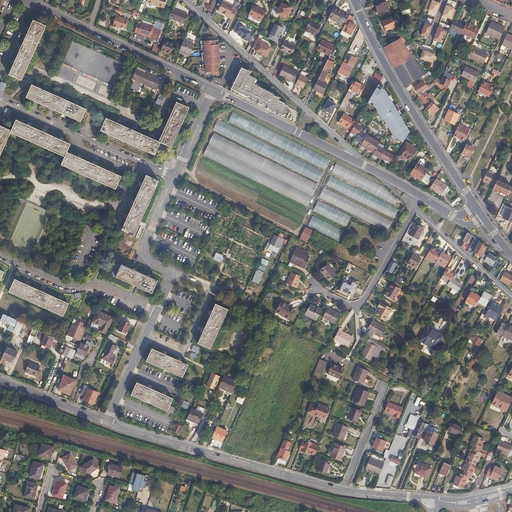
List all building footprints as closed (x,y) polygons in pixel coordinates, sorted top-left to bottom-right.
[(399,6),(396,0),(389,0),(384,2),(388,11),(399,6)] [(431,1),(428,0),(427,0),(425,7),(437,11),(440,4),(432,1),(431,1)] [(232,9),(233,6),(222,1),(218,11),(227,15),(227,16),(232,18),(236,10),(232,9)] [(262,18),(267,8),(254,2),(250,12),(262,18)] [(281,3),(276,14),(285,18),(288,12),(289,12),(292,8),(281,3)] [(454,9),(446,6),(443,13),(455,18),(457,11),(454,10),(454,9)] [(188,14),(173,8),(169,17),(184,23),(188,14)] [(349,15),(334,8),(328,19),(339,24),(337,27),(342,29),(349,15)] [(299,10),(297,14),(307,18),(309,15),(299,10)] [(250,12),(249,14),(261,20),(262,18),(250,12)] [(350,14),(349,15),(342,29),(342,30),(351,35),(356,25),(351,22),(353,18),(353,15),(350,14)] [(124,31),(127,22),(115,17),(111,28),(117,30),(117,28),(124,31)] [(386,31),(395,27),(393,22),(394,22),(393,19),(391,19),(391,18),(382,22),(386,31)] [(465,24),(454,19),(450,28),(461,33),(461,32),(465,24)] [(21,80),(45,26),(33,20),(9,74),(21,80)] [(428,35),(432,23),(425,20),(421,32),(428,35)] [(311,52),(321,32),(318,31),(320,27),(310,22),(306,30),(316,35),(308,50),(311,52)] [(466,22),(465,24),(461,32),(475,38),(480,29),(466,22)] [(250,42),(254,35),(250,33),(251,32),(241,28),(243,26),(238,23),(234,32),(238,34),(238,35),(242,37),(241,38),(246,41),(247,40),(250,42)] [(499,39),(504,28),(496,24),(495,25),(490,23),(485,33),(499,39)] [(275,24),(268,38),(276,42),(277,39),(278,39),(283,28),(275,24)] [(158,43),(162,32),(140,25),(140,26),(137,25),(135,33),(138,34),(137,35),(150,38),(150,40),(158,43)] [(445,28),(439,25),(434,37),(441,40),(445,28)] [(511,51),(511,50),(511,36),(506,34),(501,45),(511,51)] [(212,37),(206,37),(206,40),(204,41),(204,45),(201,45),(201,49),(204,49),(205,52),(201,53),(202,61),(205,60),(205,64),(202,64),(202,69),(206,68),(206,72),(212,72),(212,75),(219,74),(218,67),(220,67),(219,58),(218,44),(215,44),(215,40),(212,40),(212,37)] [(261,39),(257,37),(252,48),(256,50),(255,51),(259,53),(263,54),(266,56),(270,48),(260,43),(261,39)] [(184,38),(179,52),(189,56),(194,44),(190,43),(191,40),(184,38)] [(389,57),(395,68),(413,58),(404,45),(400,38),(384,48),(389,57)] [(170,54),(174,44),(165,40),(161,50),(170,54)] [(329,56),(330,54),(334,46),(321,40),(316,50),(329,56)] [(284,41),(280,49),(292,55),(296,46),(284,41)] [(434,52),(423,47),(419,56),(434,62),(437,55),(434,54),(434,52)] [(483,64),(488,54),(475,48),(470,58),(483,64)] [(322,70),(327,73),(336,56),(330,54),(329,56),(322,70)] [(448,64),(456,68),(459,60),(451,56),(448,64)] [(404,85),(405,87),(426,74),(420,69),(413,58),(395,68),(404,85)] [(349,74),(353,66),(348,63),(348,64),(344,62),(340,69),(349,74)] [(279,74),(296,83),(300,74),(301,73),(284,64),(279,74)] [(476,82),(480,73),(466,66),(461,76),(470,80),(476,82)] [(156,89),(161,80),(136,68),(131,78),(156,89)] [(242,68),(241,68),(231,89),(232,89),(242,68)] [(234,90),(233,93),(246,99),(246,98),(254,102),(261,88),(253,84),(256,79),(248,75),(250,72),(242,68),(232,89),(234,90)] [(323,81),(327,73),(322,70),(313,89),(323,94),(328,83),(323,81)] [(451,80),(453,74),(445,71),(442,77),(451,80)] [(375,72),(372,78),(379,82),(382,77),(375,72)] [(299,86),(303,88),(309,78),(300,74),(296,83),(294,86),(298,88),(299,86)] [(439,84),(445,88),(447,89),(450,81),(442,78),(439,84)] [(345,97),(348,98),(350,94),(353,95),(355,92),(358,94),(363,86),(354,80),(346,94),(346,95),(345,97)] [(473,88),(476,82),(470,80),(468,85),(473,88)] [(489,97),(493,88),(485,84),(486,82),(481,80),(476,91),(489,97)] [(419,96),(425,90),(427,89),(425,86),(424,84),(423,82),(420,84),(414,88),(419,96)] [(79,121),(85,109),(31,84),(26,97),(39,103),(79,121)] [(99,86),(97,94),(109,97),(111,89),(99,86)] [(266,90),(261,88),(254,102),(260,104),(266,90)] [(376,88),(368,101),(373,103),(372,106),(375,107),(377,110),(376,111),(382,121),(383,120),(387,127),(397,111),(383,89),(382,91),(376,88)] [(436,101),(447,89),(445,88),(435,99),(434,99),(436,101)] [(266,90),(260,104),(263,106),(263,107),(272,112),(273,111),(278,113),(277,114),(282,117),(283,116),(286,117),(285,119),(287,120),(291,113),(289,112),(288,112),(287,111),(285,110),(282,109),(282,108),(284,104),(284,103),(277,100),(278,98),(273,95),(273,94),(266,90)] [(426,108),(431,103),(434,99),(435,99),(430,93),(428,94),(425,90),(419,96),(417,98),(426,108)] [(346,103),(348,98),(345,97),(339,107),(341,108),(344,103),(343,102),(344,101),(346,103)] [(335,105),(326,100),(321,111),(330,115),(335,105)] [(170,147),(188,108),(175,103),(157,142),(106,119),(100,131),(153,155),(159,143),(170,147)] [(426,108),(425,109),(429,113),(433,116),(438,109),(431,103),(426,108)] [(10,108),(6,106),(2,115),(0,114),(0,120),(2,116),(6,118),(10,108)] [(454,125),(459,115),(449,110),(444,120),(454,125)] [(232,111),(227,123),(217,119),(212,130),(214,132),(203,155),(250,178),(307,206),(313,211),(314,211),(307,226),(339,242),(352,215),(386,232),(398,209),(393,206),(396,201),(397,198),(381,185),(232,111)] [(399,115),(397,111),(387,127),(391,134),(401,119),(399,115)] [(338,122),(351,130),(356,122),(356,121),(357,121),(343,113),(338,122)] [(115,184),(119,176),(65,151),(69,143),(16,119),(11,129),(0,124),(0,151),(9,132),(63,157),(59,165),(122,193),(124,189),(115,184)] [(409,132),(401,119),(391,134),(392,135),(392,134),(395,138),(403,143),(409,132)] [(359,123),(356,121),(356,122),(351,130),(350,132),(356,137),(355,139),(358,141),(357,142),(361,144),(360,146),(367,151),(372,154),(372,155),(379,159),(379,158),(388,164),(393,156),(384,151),(384,150),(382,148),(380,147),(381,146),(378,144),(379,143),(367,135),(367,134),(365,133),(363,132),(364,130),(361,129),(363,126),(359,124),(359,123)] [(308,132),(311,133),(317,126),(314,123),(308,132)] [(457,128),(452,139),(456,141),(456,140),(459,142),(458,143),(462,145),(468,133),(457,128)] [(470,155),(472,155),(475,149),(473,148),(474,147),(468,145),(472,138),(470,136),(461,153),(469,157),(470,155)] [(404,160),(408,163),(415,153),(417,150),(406,142),(396,158),(402,162),(404,160)] [(422,167),(417,164),(411,174),(427,184),(430,179),(429,178),(431,176),(425,173),(427,170),(422,167)] [(483,180),(494,185),(497,179),(498,176),(487,171),(483,180)] [(133,235),(158,181),(146,175),(121,229),(129,233),(129,235),(132,236),(133,234),(133,235)] [(436,178),(430,187),(440,194),(446,185),(436,178)] [(494,185),(492,188),(497,191),(498,188),(501,181),(497,179),(494,185)] [(499,195),(505,198),(509,190),(511,186),(501,181),(498,188),(501,189),(500,192),(499,195)] [(511,222),(511,219),(511,209),(508,208),(503,218),(511,222)] [(423,228),(412,222),(406,233),(418,239),(423,228)] [(303,225),(301,231),(311,236),(313,230),(303,225)] [(311,236),(301,231),(297,238),(307,243),(311,236)] [(471,235),(467,232),(460,245),(463,248),(471,235)] [(272,239),(268,248),(277,253),(283,240),(274,235),(272,239)] [(485,247),(477,242),(472,251),(475,253),(474,255),(477,257),(478,254),(481,256),(485,247)] [(307,252),(296,247),(289,262),(304,269),(309,257),(306,255),(307,252)] [(435,262),(441,252),(437,250),(436,251),(431,248),(425,258),(435,263),(435,262)] [(491,254),(485,250),(480,259),(484,260),(483,261),(491,266),(495,258),(490,255),(491,254)] [(219,262),(222,255),(215,252),(212,259),(219,262)] [(450,257),(441,252),(435,262),(444,267),(450,257)] [(424,258),(414,253),(408,265),(418,270),(424,258)] [(267,261),(262,258),(260,263),(256,271),(263,274),(265,268),(266,268),(266,266),(265,266),(267,261)] [(389,276),(395,264),(391,262),(385,275),(389,276)] [(336,275),(327,264),(320,269),(325,276),(325,277),(328,281),(336,275)] [(157,281),(121,265),(116,277),(151,292),(152,291),(157,294),(159,290),(154,287),(154,285),(159,287),(160,287),(161,286),(160,285),(160,284),(159,283),(156,282),(157,281)] [(504,272),(506,269),(502,268),(496,278),(500,280),(504,272)] [(295,282),(298,275),(289,272),(284,283),(293,288),(296,282),(295,282)] [(448,274),(444,272),(440,280),(445,283),(444,286),(446,287),(447,285),(452,276),(448,274)] [(511,278),(511,276),(504,272),(500,280),(508,285),(511,278)] [(458,275),(454,273),(452,276),(447,285),(451,288),(457,279),(456,278),(458,275)] [(458,280),(457,279),(451,288),(458,292),(462,285),(458,282),(458,280)] [(62,316),(67,304),(14,280),(8,292),(62,316)] [(355,287),(357,283),(351,280),(349,284),(342,280),(338,289),(352,296),(356,287),(355,287)] [(393,300),(400,289),(392,284),(385,295),(393,300)] [(484,291),(480,297),(478,302),(485,306),(488,300),(491,295),(484,291)] [(465,301),(475,307),(478,302),(480,297),(470,292),(465,301)] [(492,302),(488,300),(485,306),(481,313),(485,315),(492,302)] [(288,319),(295,309),(281,301),(275,311),(288,319)] [(485,315),(485,316),(488,318),(489,317),(496,321),(502,310),(496,306),(497,304),(493,301),(485,315)] [(379,308),(375,315),(384,321),(391,309),(381,303),(378,307),(379,308)] [(210,349),(227,309),(214,304),(212,308),(207,319),(202,331),(197,343),(210,349)] [(311,319),(315,322),(321,310),(317,308),(316,309),(309,305),(304,314),(311,318),(311,319)] [(333,325),(338,315),(327,309),(322,319),(333,325)] [(105,334),(112,317),(98,311),(92,322),(101,326),(99,331),(105,334)] [(0,320),(0,326),(13,332),(18,321),(3,314),(0,320)] [(483,319),(480,317),(471,332),(475,334),(483,319)] [(381,337),(386,327),(372,319),(367,329),(381,337)] [(80,341),(87,326),(78,322),(73,320),(72,323),(66,335),(80,341)] [(125,334),(130,323),(122,320),(117,330),(125,334)] [(18,321),(13,332),(22,336),(25,329),(28,331),(30,326),(18,321)] [(437,346),(443,335),(427,327),(420,340),(425,343),(424,346),(436,353),(439,347),(437,346)] [(348,348),(352,338),(341,333),(342,331),(339,329),(333,341),(348,348)] [(240,344),(244,337),(237,332),(229,344),(234,348),(238,343),(240,344)] [(489,341),(497,345),(497,344),(502,335),(494,332),(489,341)] [(41,344),(49,348),(54,338),(41,333),(40,335),(41,336),(40,338),(43,339),(41,344)] [(478,345),(482,339),(471,333),(469,338),(472,340),(471,342),(478,345)] [(502,335),(497,344),(506,349),(511,338),(503,334),(502,335)] [(385,351),(387,346),(370,336),(367,341),(366,341),(364,344),(367,346),(362,355),(371,360),(373,356),(377,358),(381,349),(385,351)] [(83,358),(89,346),(81,343),(76,353),(80,355),(79,357),(83,358)] [(112,364),(114,358),(112,357),(112,356),(110,355),(113,349),(115,350),(116,346),(109,343),(102,359),(107,361),(112,364)] [(190,351),(198,354),(201,348),(193,345),(190,351)] [(17,351),(7,346),(2,356),(12,361),(17,351)] [(182,377),(187,365),(177,360),(160,353),(151,349),(146,361),(182,377)] [(70,350),(67,357),(72,359),(75,352),(70,350)] [(321,376),(325,363),(319,360),(314,373),(321,376)] [(35,375),(39,366),(28,361),(24,371),(35,375)] [(339,380),(342,369),(330,365),(327,375),(339,380)] [(361,384),(367,371),(357,368),(352,380),(361,384)] [(210,372),(204,386),(214,390),(220,377),(210,372)] [(231,393),(237,381),(224,375),(218,389),(226,393),(227,391),(231,393)] [(69,394),(75,381),(64,376),(58,390),(69,394)] [(172,399),(136,382),(131,395),(166,411),(167,411),(172,413),(174,408),(169,405),(172,399)] [(95,399),(98,393),(88,388),(88,387),(84,385),(80,394),(84,396),(83,400),(93,404),(94,402),(96,403),(97,400),(95,399)] [(367,397),(368,394),(357,389),(352,402),(362,406),(365,397),(367,397)] [(505,413),(511,399),(497,392),(490,406),(505,413)] [(238,394),(235,401),(241,404),(245,397),(238,394)] [(411,402),(417,405),(420,399),(414,396),(411,402)] [(187,409),(189,403),(182,400),(180,407),(187,409)] [(399,417),(402,409),(387,403),(384,412),(391,414),(391,413),(394,414),(392,417),(397,419),(398,417),(399,417)] [(325,419),(329,409),(317,404),(316,407),(310,404),(306,413),(317,417),(318,416),(325,419)] [(191,408),(187,419),(198,424),(202,413),(191,408)] [(356,423),(361,412),(351,408),(347,419),(356,423)] [(412,435),(419,438),(424,428),(425,424),(418,421),(415,427),(412,434),(412,435)] [(424,428),(437,433),(438,429),(430,426),(430,425),(425,423),(425,424),(424,428)] [(459,438),(462,427),(450,423),(448,430),(451,431),(449,434),(459,438)] [(342,441),(347,428),(338,424),(333,437),(342,441)] [(216,426),(212,437),(221,441),(226,431),(216,426)] [(424,428),(419,438),(434,444),(438,434),(437,433),(424,428)] [(476,446),(474,450),(483,454),(484,451),(482,450),(487,441),(478,437),(474,445),(476,446)] [(385,443),(375,439),(373,445),(372,444),(370,448),(381,453),(385,443)] [(285,460),(289,453),(288,452),(289,449),(291,444),(284,441),(281,449),(278,456),(285,460)] [(302,442),(299,450),(302,452),(302,453),(303,453),(307,442),(306,441),(305,443),(302,442)] [(498,441),(494,451),(506,456),(511,446),(498,441)] [(314,456),(315,455),(318,446),(307,442),(303,453),(308,455),(308,454),(314,456)] [(53,447),(42,444),(38,455),(50,458),(53,447)] [(339,461),(345,449),(335,444),(330,457),(339,461)] [(483,454),(474,450),(476,451),(474,455),(472,453),(468,461),(477,465),(481,458),(483,459),(485,456),(482,454),(483,454)] [(70,453),(63,457),(66,463),(65,463),(69,470),(77,465),(70,453)] [(93,459),(80,467),(85,475),(92,471),(91,470),(97,467),(93,459)] [(365,471),(378,476),(383,465),(369,460),(365,471)] [(477,465),(468,461),(463,471),(465,472),(464,475),(471,478),(472,476),(471,475),(477,465)] [(43,465),(34,462),(30,476),(38,478),(40,472),(41,472),(43,465)] [(335,469),(333,468),(332,468),(332,465),(326,462),(321,472),(332,476),(335,469)] [(388,467),(397,471),(399,466),(396,465),(389,462),(388,467)] [(427,478),(431,467),(418,462),(414,472),(427,478)] [(444,462),(439,472),(447,476),(451,465),(444,462)] [(122,467),(111,464),(108,474),(119,478),(122,467)] [(488,467),(485,477),(489,478),(489,477),(497,480),(501,470),(494,467),(493,469),(488,467)] [(145,476),(132,472),(129,483),(133,485),(132,489),(138,491),(140,487),(145,488),(147,482),(144,481),(145,476)] [(471,478),(464,475),(464,476),(461,474),(459,478),(457,476),(453,485),(461,489),(466,481),(467,481),(468,478),(471,479),(471,478)] [(66,483),(57,481),(53,495),(65,498),(66,494),(64,493),(66,483)] [(36,484),(28,482),(24,496),(34,499),(36,491),(35,491),(36,484)] [(89,489),(78,486),(74,497),(84,500),(86,493),(87,494),(89,489)] [(119,488),(110,486),(107,494),(109,494),(107,500),(115,503),(119,488)]
